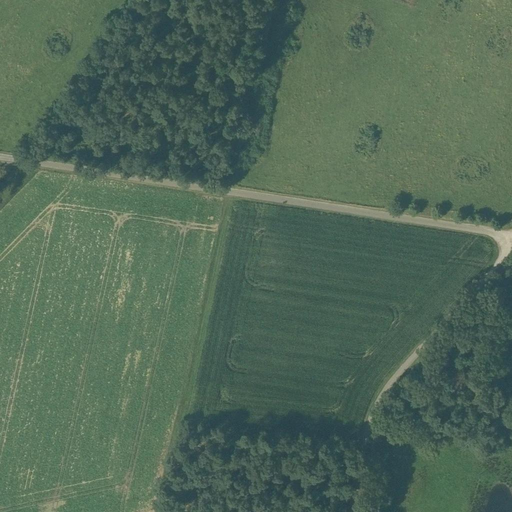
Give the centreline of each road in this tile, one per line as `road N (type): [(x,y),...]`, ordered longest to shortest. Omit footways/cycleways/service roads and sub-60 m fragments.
road 1 (unclassified): [(511,238),(0,157)]
road 2 (track): [(160,511),(228,191)]
road 3 (unclassified): [(353,511),(378,400),(511,242)]
